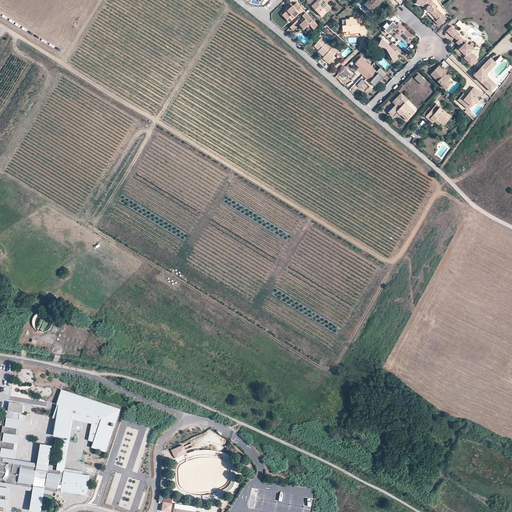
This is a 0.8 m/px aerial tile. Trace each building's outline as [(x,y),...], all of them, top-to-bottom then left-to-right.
[(330,7),(326,2),(323,0),(308,0),(307,1),(311,5),(312,5),(318,11),(317,12),(321,16),(330,7)] [(389,0),(366,0),(364,3),(371,11),(382,0),(387,5),(389,3),(391,1),(389,0)] [(437,19),(435,22),(440,26),(447,18),(436,8),(435,5),(431,1),(428,0),(416,0),(416,4),(424,7),(425,5),(427,6),(427,7),(426,8),(426,9),(426,10),(427,11),(428,11),(429,12),(430,12),(431,12),(431,13),(437,19)] [(301,15),(305,12),(296,2),(293,5),(293,6),(292,5),(286,11),(282,15),(288,22),(298,13),(301,15)] [(316,13),(317,12),(318,11),(312,5),(311,5),(310,7),(316,13)] [(317,24),(305,12),(301,15),(289,27),(292,30),(299,24),(303,28),(306,25),(310,25),(313,29),(317,24)] [(428,15),(435,22),(437,19),(431,13),(428,15)] [(342,24),(343,31),(349,31),(349,33),(360,32),(360,34),(365,34),(364,24),(361,25),(360,17),(354,18),(354,16),(350,16),(350,18),(346,18),(347,23),(342,24)] [(399,22),(394,27),(391,24),(387,29),(396,38),(400,34),(408,42),(413,37),(405,29),(401,24),(399,22)] [(470,59),(468,61),(472,65),(478,59),(471,52),(474,49),(459,35),(459,34),(452,27),(447,32),(451,36),(455,39),(455,38),(459,41),(462,44),(464,46),(460,50),(458,48),(455,51),(460,55),(462,52),(467,56),(470,59)] [(328,51),(331,48),(320,38),(313,46),(318,50),(318,51),(323,57),(322,58),(331,66),(337,59),(333,56),(328,51)] [(381,38),(377,44),(385,48),(393,61),(398,58),(394,50),(381,38)] [(333,46),(331,48),(328,51),(333,56),(337,51),(338,50),(333,46)] [(410,60),(398,48),(395,50),(401,56),(401,55),(408,62),(410,60)] [(453,53),(447,59),(461,76),(465,73),(461,68),(464,66),(453,53)] [(359,67),(357,70),(361,74),(366,78),(374,86),(382,77),(384,78),(387,74),(380,68),(377,72),(361,57),(355,64),(359,67)] [(486,72),(496,62),(491,58),(478,72),(474,75),(491,91),(495,88),(489,82),(490,81),(486,77),(486,72)] [(497,63),(496,62),(486,72),(486,77),(490,81),(489,82),(495,88),(497,85),(488,76),(488,72),(497,63)] [(446,89),(449,85),(446,82),(448,80),(450,79),(445,74),(448,71),(444,68),(443,70),(441,68),(439,66),(431,74),(446,89)] [(421,84),(425,81),(418,74),(414,78),(421,84)] [(372,88),(374,86),(366,78),(364,81),(372,88)] [(458,100),(466,107),(469,104),(471,106),(475,102),(478,99),(480,100),(484,96),(474,88),(471,92),(467,96),(464,94),(458,100)] [(388,112),(392,116),(396,112),(398,110),(401,114),(402,113),(408,118),(414,111),(404,101),(407,98),(401,93),(392,102),(395,105),(388,112)] [(432,116),(435,119),(440,123),(441,122),(443,119),(447,121),(451,116),(439,107),(436,104),(425,116),(429,119),(430,118),(432,116)] [(41,319),(39,330),(49,331),(50,321),(41,319)] [(63,472),(80,475),(80,471),(63,468),(71,421),(89,425),(86,441),(90,443),(88,448),(103,453),(117,410),(60,390),(55,405),(51,419),(54,420),(51,437),(66,439),(66,441),(59,439),(55,469),(60,470),(60,472),(63,472)] [(0,511),(3,511),(4,511),(0,510),(0,506),(4,507),(6,499),(1,498),(1,495),(6,495),(8,488),(0,486),(0,481),(3,480),(6,483),(32,487),(33,483),(35,470),(36,466),(9,462),(6,464),(5,463),(2,461),(3,458),(4,456),(12,458),(14,450),(13,449),(14,443),(15,443),(16,435),(15,434),(16,428),(17,428),(19,419),(18,419),(19,413),(21,413),(23,404),(9,402),(7,410),(5,410),(4,418),(1,417),(0,423),(0,424),(2,424),(1,433),(0,432),(0,511)] [(116,466),(126,469),(134,443),(124,440),(116,466)] [(183,445),(171,450),(175,458),(176,457),(186,453),(183,445)] [(202,449),(195,450),(186,453),(176,457),(174,460),(172,465),(170,470),(170,477),(171,483),(174,490),(179,494),(186,498),(194,501),(204,501),(212,501),(217,499),(225,495),(232,490),(235,486),(237,481),(238,473),(237,466),(235,460),(231,456),(228,454),(223,452),(216,450),(210,449),(202,449)] [(2,461),(9,462),(36,466),(35,470),(47,472),(47,468),(52,469),(53,466),(3,458),(2,461)] [(44,489),(49,490),(57,491),(57,490),(60,490),(63,472),(60,472),(60,470),(55,469),(52,469),(47,468),(47,472),(45,485),(44,489)] [(60,490),(86,495),(89,477),(80,475),(63,472),(60,490)] [(131,510),(140,480),(128,477),(119,507),(131,510)] [(6,483),(0,481),(0,485),(48,493),(49,490),(44,489),(45,485),(33,483),(32,487),(6,483)] [(170,511),(171,503),(162,501),(160,511),(168,511),(170,511)]
